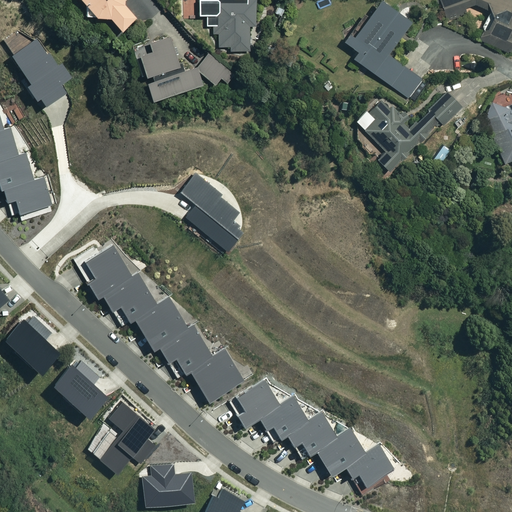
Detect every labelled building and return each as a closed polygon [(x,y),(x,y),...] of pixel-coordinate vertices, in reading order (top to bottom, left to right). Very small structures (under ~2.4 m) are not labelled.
[(125,3),(128,0),(76,0),(90,18),(106,18),(118,33),(137,18),(125,3)] [(210,26),(211,35),(215,35),(216,47),(225,47),(226,51),(251,50),(250,25),(257,25),(256,0),(196,0),(196,14),(203,14),(203,26),(210,26)] [(407,21),(377,0),(376,0),(354,32),(350,30),(342,43),(354,51),(349,58),(407,98),(420,78),(384,54),(407,21)] [(511,53),(511,0),(441,0),(452,31),(511,54),(511,53)] [(170,32),(129,45),(132,59),(136,58),(140,77),(148,75),(149,81),(142,82),(146,100),(212,85),(218,79),(223,83),(232,73),(207,49),(191,65),(185,62),(179,64),(170,32)] [(419,139),(381,98),(366,111),(373,119),(362,129),(382,151),(374,159),(385,171),(419,139)] [(511,100),(509,102),(508,98),(480,109),(500,163),(511,158),(511,100)] [(10,194),(14,209),(48,201),(41,175),(31,177),(24,149),(14,151),(7,123),(1,125),(0,120),(0,193),(1,196),(10,194)] [(238,212),(196,174),(179,193),(194,206),(184,216),(224,252),(243,231),(231,220),(238,212)] [(110,242),(81,258),(90,272),(82,277),(91,294),(97,290),(106,307),(116,302),(123,316),(127,314),(145,345),(153,341),(162,358),(171,353),(180,369),(185,366),(203,399),(240,378),(223,346),(210,354),(191,321),(184,325),(167,294),(152,302),(135,270),(127,274),(110,242)] [(0,335),(33,368),(53,348),(42,336),(49,330),(32,313),(24,320),(20,316),(0,335)] [(46,379),(80,414),(103,392),(91,380),(96,375),(79,357),(71,365),(65,359),(46,379)] [(263,377),(233,394),(239,404),(230,410),(237,422),(253,413),(259,425),(268,421),(275,432),(282,428),(288,440),(296,436),(303,449),(310,444),(325,471),(341,462),(347,473),(354,469),(362,482),(392,466),(377,440),(362,448),(349,424),(333,433),(320,409),(305,418),(291,393),(277,401),(263,377)] [(94,454),(113,470),(128,453),(137,461),(153,443),(144,435),(151,426),(118,398),(103,415),(117,427),(94,454)] [(139,500),(190,499),(190,472),(172,473),(172,463),(150,463),(150,473),(139,473),(139,500)] [(198,511),(199,511),(244,511),(237,507),(243,499),(222,485),(214,496),(211,493),(198,511)]
